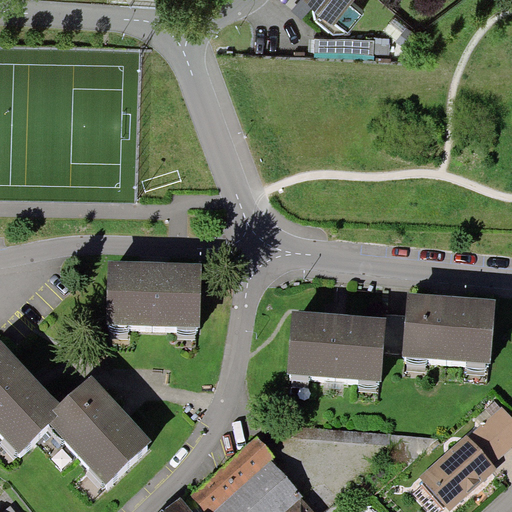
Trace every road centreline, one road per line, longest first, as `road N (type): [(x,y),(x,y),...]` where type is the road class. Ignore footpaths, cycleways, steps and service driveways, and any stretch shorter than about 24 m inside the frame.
road 1 (motorway): [(511,112),(0,102)]
road 2 (motorway): [(0,178),(511,186)]
road 3 (residential): [(252,250),(233,394),(197,456),(133,511)]
road 4 (residential): [(511,277),(252,250)]
road 5 (residential): [(252,250),(94,244),(0,256)]
road 6 (residential): [(180,22),(252,250)]
road 7 (residential): [(0,11),(180,22)]
